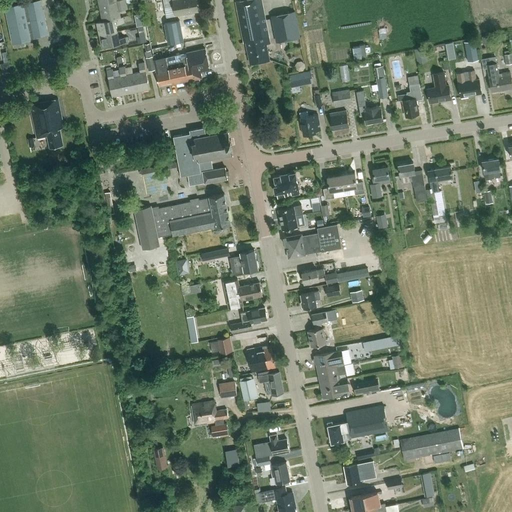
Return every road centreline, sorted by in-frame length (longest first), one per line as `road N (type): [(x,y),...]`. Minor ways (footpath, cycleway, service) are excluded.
road 1 (tertiary): [(322,511),(251,163)]
road 2 (tertiary): [(251,163),(511,119)]
road 3 (residential): [(237,89),(90,119)]
road 4 (residential): [(90,119),(76,81),(0,96)]
